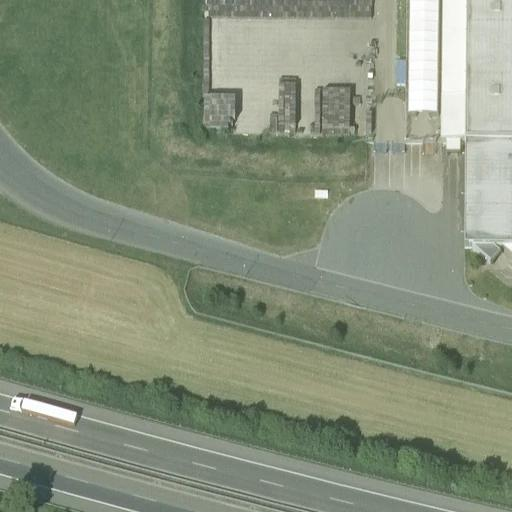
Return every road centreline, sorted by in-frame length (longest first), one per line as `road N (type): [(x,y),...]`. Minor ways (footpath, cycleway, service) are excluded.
road 1 (motorway): [(387,511),(0,410)]
road 2 (motorway): [(0,457),(198,511)]
